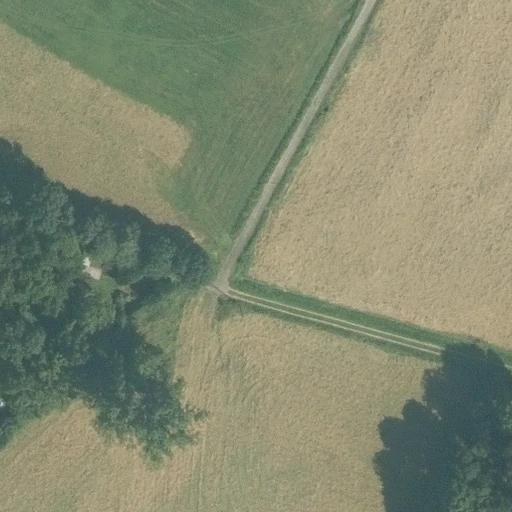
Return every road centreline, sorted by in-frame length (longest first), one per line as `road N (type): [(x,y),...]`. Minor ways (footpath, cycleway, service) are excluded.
road 1 (track): [(369,0),(231,304)]
road 2 (track): [(511,384),(231,304)]
road 3 (track): [(231,304),(224,315),(226,511)]
